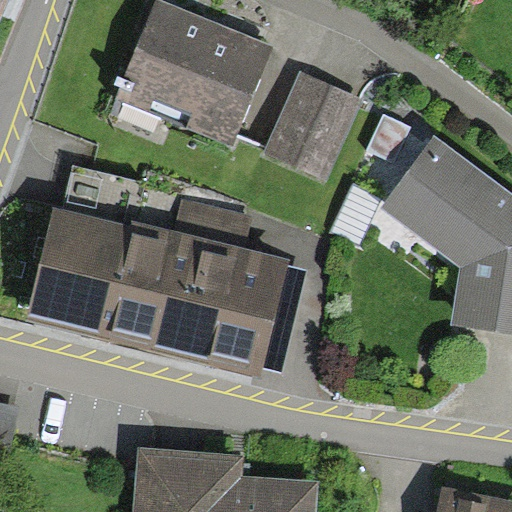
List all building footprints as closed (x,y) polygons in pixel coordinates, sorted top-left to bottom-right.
[(0,0),(0,38),(16,0),(0,0)] [(233,151),(272,48),(228,31),(159,5),(120,108),(233,151)] [(328,181),(359,100),(298,77),(267,157),(328,181)] [(453,330),(511,338),(511,196),(435,142),(381,216),(461,273),(453,330)] [(98,340),(255,377),(282,264),(54,209),(27,323),(98,340)] [(0,409),(0,479),(6,481),(20,413),(0,409)] [(129,511),(303,511),(306,479),(232,473),(230,473),(232,454),(134,447),(129,511)] [(511,511),(511,505),(478,498),(436,488),(430,511),(511,511)]
